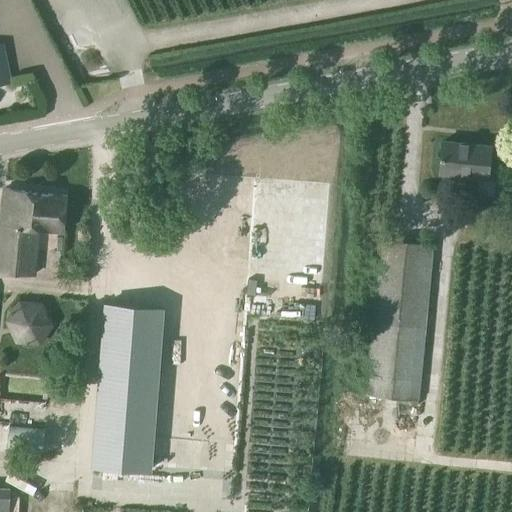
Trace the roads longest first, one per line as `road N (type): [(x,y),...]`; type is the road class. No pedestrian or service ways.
road 1 (tertiary): [(0,146),(511,53)]
road 2 (unknown): [(95,292),(83,451),(90,470),(117,488),(152,488),(170,471),(178,316),(160,298)]
